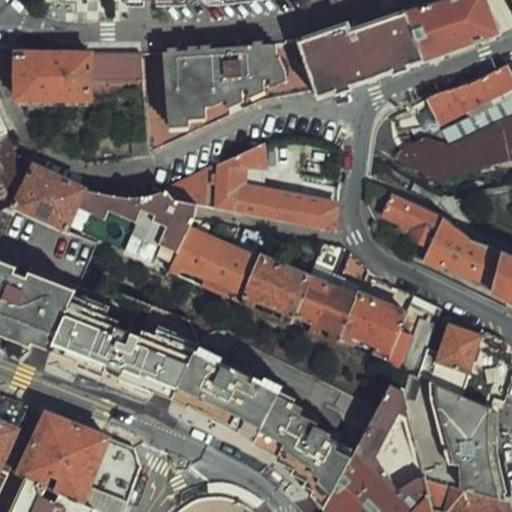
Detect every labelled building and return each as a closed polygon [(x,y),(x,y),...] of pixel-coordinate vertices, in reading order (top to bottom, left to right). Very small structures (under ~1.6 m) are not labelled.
[(485,0),(446,0),(406,11),(423,58),(497,32),(485,0)] [(317,95),(423,58),(406,11),(348,29),(347,23),(296,39),(315,89),(317,95)] [(142,54),(144,80),(148,139),(149,150),(182,136),(214,122),(236,111),(266,99),(295,93),(315,89),(296,39),(242,45),(229,47),(142,54)] [(92,80),(144,80),(142,54),(16,53),(16,97),(92,97),(92,80)] [(488,96),(511,85),(511,76),(505,62),(472,79),(430,92),(425,98),(435,118),(437,121),(467,108),(470,114),(490,105),(488,96)] [(511,94),(490,105),(470,114),(441,129),(413,143),(408,133),(392,134),(388,114),(384,117),(378,125),(373,143),(400,156),(435,178),(502,157),(511,156),(511,94)] [(0,195),(5,195),(18,177),(18,149),(9,134),(0,112),(0,195)] [(132,158),(149,157),(149,150),(148,139),(131,140),(132,158)] [(218,191),(216,207),(277,218),(328,228),(336,230),(338,206),(238,187),(241,166),(265,167),(263,142),(167,188),(176,199),(197,203),(208,206),(211,189),(218,191)] [(15,206),(14,208),(67,231),(77,208),(86,187),(35,164),(15,206)] [(197,203),(176,199),(167,188),(152,193),(131,194),(109,193),(86,187),(77,208),(105,220),(110,210),(137,221),(123,250),(150,261),(158,245),(177,253),(188,230),(194,215),(197,203)] [(433,207),(427,204),(395,191),(385,212),(421,230),(417,238),(428,243),(442,214),(438,211),(433,207)] [(0,330),(51,350),(52,348),(79,287),(98,244),(67,231),(14,208),(15,206),(10,204),(0,208),(0,330)] [(442,214),(428,243),(421,257),(442,266),(461,232),(455,225),(449,219),(442,214)] [(203,286),(220,292),(243,302),(262,255),(271,233),(247,228),(238,251),(188,230),(177,253),(169,273),(178,277),(182,270),(205,280),(203,286)] [(490,288),(502,250),(468,238),(456,262),(470,269),(466,277),(490,288)] [(339,342),(340,340),(358,292),(367,268),(351,252),(337,285),(330,283),(345,247),(322,243),(310,274),(292,323),(301,327),(303,322),(311,325),(308,330),(339,342)] [(511,253),(502,250),(490,288),(511,299),(511,253)] [(262,255),(243,302),(253,307),(256,302),(284,313),(282,319),(292,323),(310,274),(262,255)] [(364,295),(358,292),(340,340),(353,346),(355,341),(376,350),(374,354),(390,361),(411,302),(414,294),(372,277),(364,295)] [(177,395),(178,391),(200,340),(191,317),(102,283),(97,295),(79,287),(52,348),(114,374),(117,367),(125,369),(123,376),(175,398),(177,395)] [(411,302),(390,361),(409,370),(419,374),(428,345),(437,314),(411,302)] [(222,322),(213,322),(208,321),(200,340),(178,391),(196,401),(198,397),(247,422),(244,426),(260,434),(259,439),(303,461),(298,469),(310,475),(308,479),(320,485),(318,488),(331,497),(377,408),(266,353),(259,342),(252,334),(245,330),(238,326),(230,324),(222,322)] [(428,345),(419,374),(489,405),(492,396),(504,400),(511,373),(511,349),(507,341),(505,339),(480,326),(478,332),(447,322),(438,349),(428,345)] [(494,407),(489,405),(419,374),(409,370),(405,390),(428,479),(455,485),(506,497),(496,458),(494,407)] [(390,384),(377,408),(331,497),(326,508),(323,511),(415,511),(432,495),(428,479),(405,390),(390,384)] [(0,467),(1,468),(11,472),(12,469),(40,409),(0,393),(0,467)] [(49,412),(20,472),(36,480),(107,511),(125,511),(142,467),(136,446),(49,412)] [(9,475),(0,494),(0,511),(1,511),(20,472),(12,469),(11,472),(9,475)] [(107,511),(36,480),(20,511),(107,511)] [(448,511),(509,511),(506,497),(455,485),(448,511)] [(257,511),(249,504),(232,498),(218,494),(209,494),(202,496),(196,498),(190,502),(179,511),(177,511),(257,511)] [(435,511),(432,495),(415,511),(435,511)]
